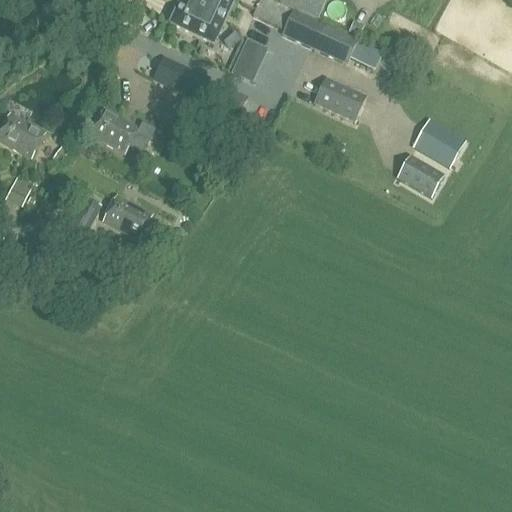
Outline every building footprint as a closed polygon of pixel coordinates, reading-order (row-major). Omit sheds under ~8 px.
[(234,0),(182,0),(170,27),(214,47),(234,0)] [(293,14),(266,0),(261,0),(253,18),(284,33),(293,14)] [(328,0),(282,0),(281,4),(318,21),(328,0)] [(293,14),(284,33),(282,37),(347,67),(358,43),(293,14)] [(210,84),(199,79),(191,98),(202,103),(210,84)] [(354,125),(366,99),(326,81),(314,106),(354,125)] [(220,86),(209,107),(239,121),(248,100),(220,86)] [(143,150),(152,135),(140,129),(138,132),(104,112),(90,136),(125,157),(130,148),(136,151),(139,148),(143,150)] [(0,143),(32,161),(45,137),(10,117),(0,134),(0,143)] [(452,167),(463,148),(427,129),(416,148),(452,167)] [(397,182),(432,202),(446,178),(411,158),(397,182)] [(18,178),(7,202),(22,209),(34,186),(18,178)] [(139,243),(152,219),(117,199),(104,224),(139,243)] [(86,237),(99,208),(82,200),(69,229),(86,237)]
